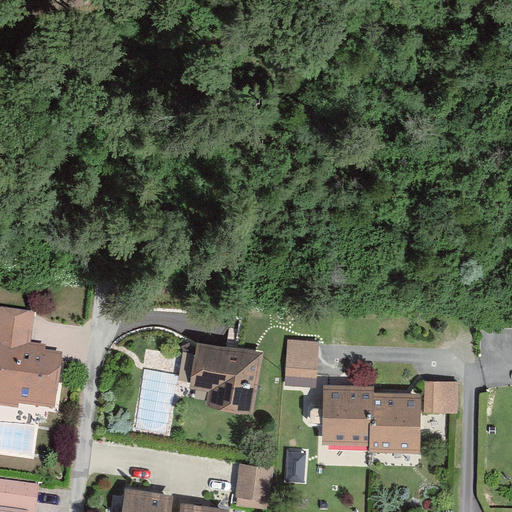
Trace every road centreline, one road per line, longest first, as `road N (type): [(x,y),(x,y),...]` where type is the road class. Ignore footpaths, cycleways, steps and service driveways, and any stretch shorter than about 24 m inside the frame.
road 1 (residential): [(76,511),(109,332)]
road 2 (residential): [(472,382),(468,511)]
